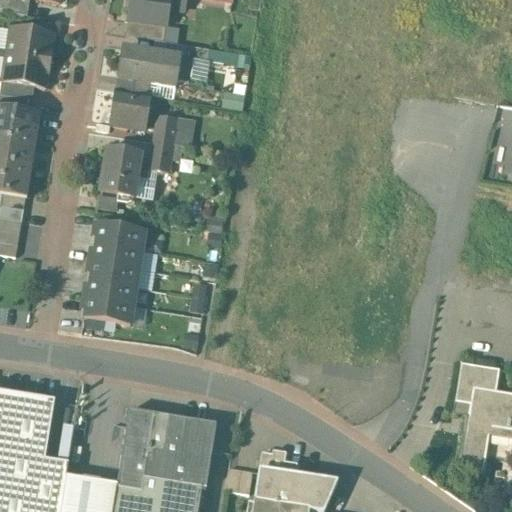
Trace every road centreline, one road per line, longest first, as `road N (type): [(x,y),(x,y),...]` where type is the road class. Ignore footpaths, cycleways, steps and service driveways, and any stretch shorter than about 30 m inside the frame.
road 1 (residential): [(474,114),(405,412),(369,466)]
road 2 (residential): [(38,350),(229,386),(369,466)]
road 3 (residential): [(38,350),(96,0)]
